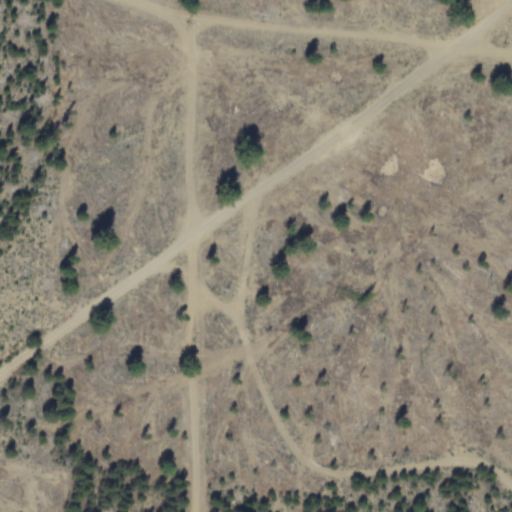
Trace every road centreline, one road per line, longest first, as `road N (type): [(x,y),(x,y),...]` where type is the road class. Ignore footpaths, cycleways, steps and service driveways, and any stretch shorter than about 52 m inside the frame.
road 1 (track): [(0,367),(511,18)]
road 2 (track): [(193,302),(237,311),(312,464),(500,466),(511,487)]
